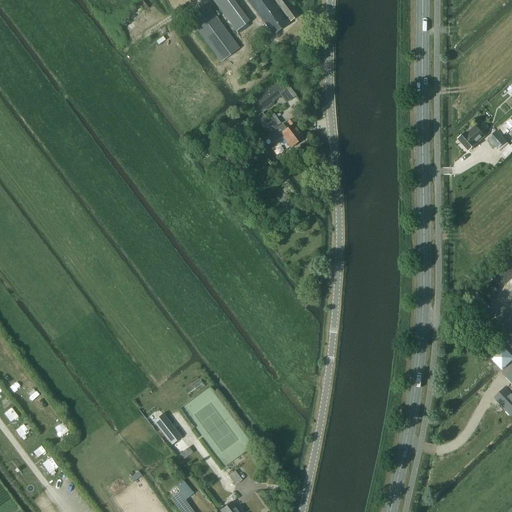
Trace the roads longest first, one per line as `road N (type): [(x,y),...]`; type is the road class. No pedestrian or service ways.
road 1 (unclassified): [(300,511),(337,284),(329,0)]
road 2 (secondary): [(390,511),(423,316),(423,0)]
